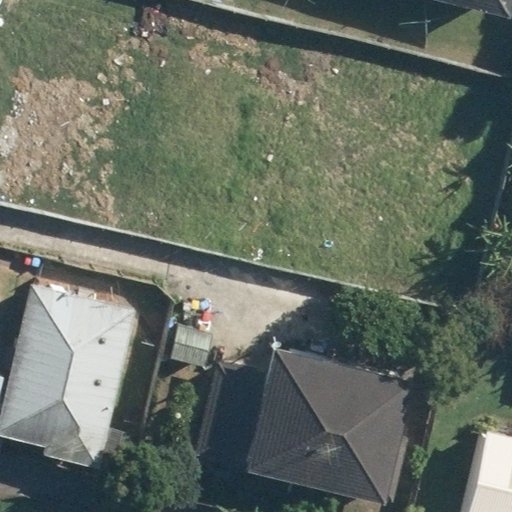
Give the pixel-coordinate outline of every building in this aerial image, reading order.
[(483,0),(442,0),(481,9),(483,0)] [(149,44),(0,10),(0,193),(109,218),(125,147),(137,150),(145,116),(133,114),(149,44)] [(82,462),(118,302),(14,278),(0,339),(0,434),(24,440),(22,448),(82,462)] [(183,448),(217,456),(216,462),(353,495),(382,372),(245,340),(238,367),(204,359),(183,448)] [(511,511),(511,436),(473,427),(451,511),(511,511)]
